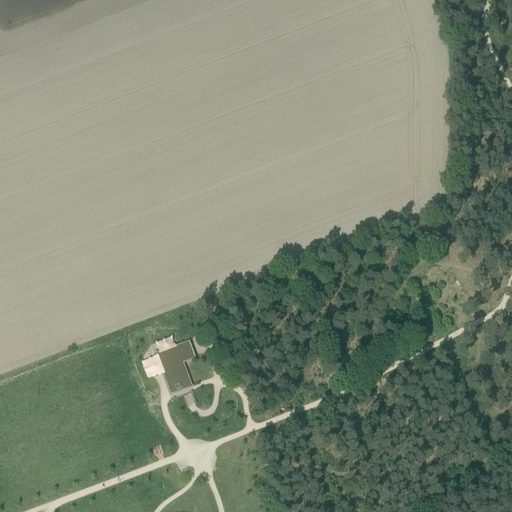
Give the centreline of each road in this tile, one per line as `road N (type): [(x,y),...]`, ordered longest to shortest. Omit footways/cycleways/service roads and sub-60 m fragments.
road 1 (track): [(511,308),(349,389),(196,450),(220,511)]
road 2 (track): [(511,269),(479,273),(396,257),(296,307),(263,346),(210,366),(212,379)]
road 3 (track): [(511,406),(353,474),(200,459)]
road 4 (track): [(33,511),(196,450)]
road 5 (track): [(252,429),(241,392),(215,384),(213,406),(200,414),(185,396)]
